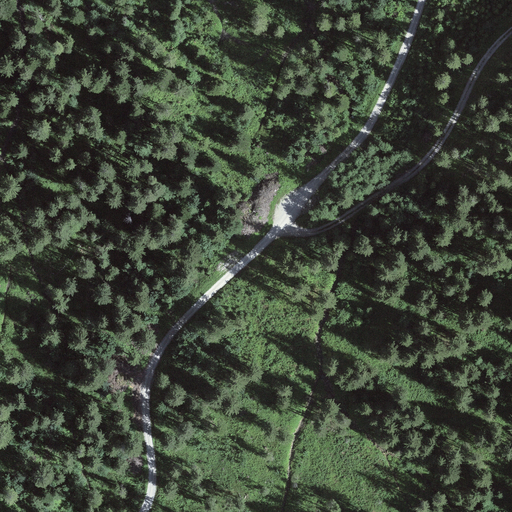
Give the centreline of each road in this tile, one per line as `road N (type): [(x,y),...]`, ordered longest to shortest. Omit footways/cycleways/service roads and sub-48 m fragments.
road 1 (track): [(423,0),(368,133),(165,347),(146,407),(153,490),(147,511)]
road 2 (track): [(286,227),(306,234),(399,183),(438,149),(499,39),(511,30)]
